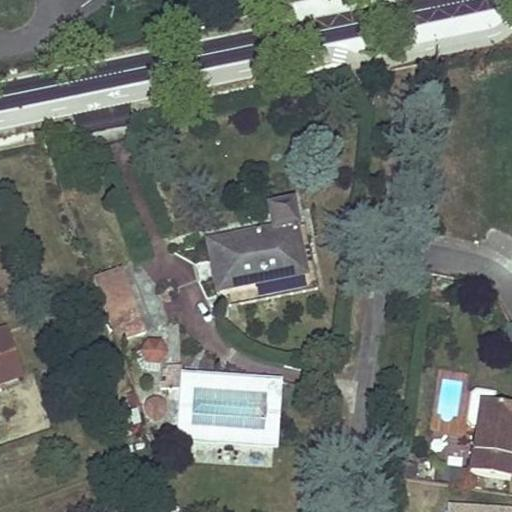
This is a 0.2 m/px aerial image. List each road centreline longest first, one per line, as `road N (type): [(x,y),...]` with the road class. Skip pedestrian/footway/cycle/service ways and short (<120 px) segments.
road 1 (secondary): [(0,96),(459,0)]
road 2 (residential): [(384,246),(349,511)]
road 3 (residential): [(511,278),(384,246)]
